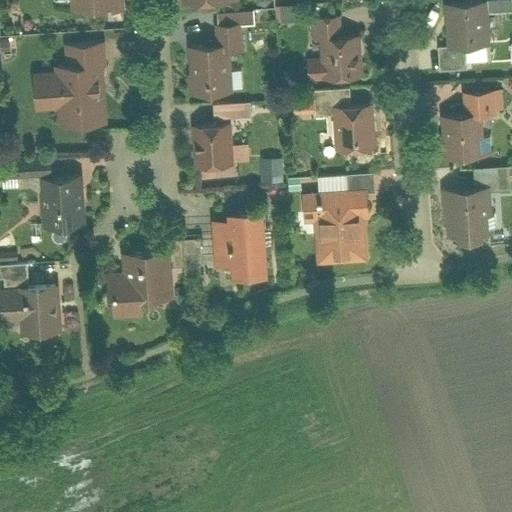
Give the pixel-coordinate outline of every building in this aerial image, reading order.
[(489,0),(446,0),(448,39),(467,39),(491,38),(489,0)] [(221,37),(188,39),(191,89),(234,86),(231,46),(244,45),(242,19),(256,18),(255,5),(219,7),(221,37)] [(322,30),(342,29),(341,11),(310,13),(311,31),(322,30)] [(363,71),(361,28),(342,29),(322,30),(324,62),(317,62),(318,73),(363,71)] [(52,78),(33,79),(33,109),(56,109),(57,120),(107,120),(106,39),(68,39),(69,64),(52,64),(52,78)] [(467,39),(448,39),(439,40),(440,65),(469,64),(467,39)] [(334,100),(352,100),(352,82),(312,84),(313,96),(294,97),(294,108),(316,108),(316,111),(334,110),(334,100)] [(469,105),(442,106),(444,152),(492,149),(491,131),(485,131),(484,110),(497,110),(496,83),(468,84),(469,105)] [(251,96),(214,98),(215,113),(252,110),(251,96)] [(352,100),(334,100),(334,110),(336,145),(377,142),(374,98),(352,100)] [(233,117),(194,118),(195,159),(234,159),(233,117)] [(284,153),(263,154),(264,176),(285,175),(284,153)] [(33,185),(41,185),(41,170),(53,170),(52,159),(4,161),(5,183),(33,182),(33,185)] [(475,163),(477,180),(493,179),(493,185),(511,183),(511,172),(511,161),(475,163)] [(369,184),(369,188),(375,187),(374,167),(319,171),(319,187),(369,184)] [(53,170),(41,170),(41,185),(43,221),(84,219),(81,168),(53,170)] [(477,180),(444,182),(447,230),(461,229),(462,233),(482,232),(482,228),(496,228),(493,185),(493,179),(477,180)] [(319,187),(304,188),(306,216),(315,215),(317,258),(369,255),(366,214),(370,213),(369,188),(369,184),(319,187)] [(229,211),(214,212),(216,258),(233,257),(233,269),(269,267),(265,202),(228,204),(229,211)] [(201,232),(185,233),(185,258),(203,258),(201,232)] [(185,258),(185,233),(171,234),(171,243),(172,259),(185,258)] [(172,259),(171,243),(122,244),(123,276),(110,277),(110,290),(113,290),(114,310),(145,309),(145,291),(173,290),(172,259)] [(23,278),(29,278),(28,257),(0,259),(0,274),(5,274),(6,283),(23,282),(23,278)] [(57,325),(56,277),(29,278),(23,278),(23,282),(6,283),(2,283),(3,311),(25,310),(25,326),(57,325)]
